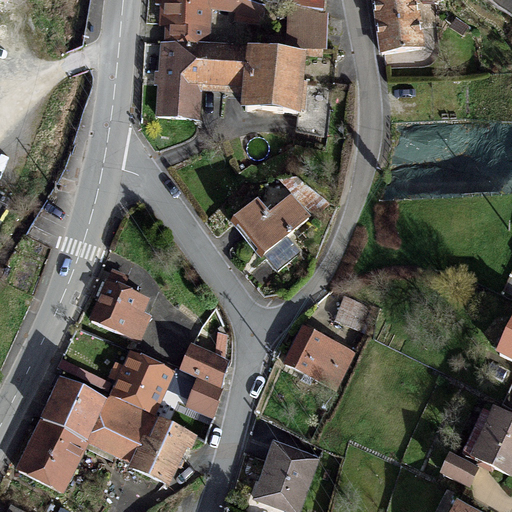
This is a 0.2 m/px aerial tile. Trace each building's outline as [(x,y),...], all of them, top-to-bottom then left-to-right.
[(208,7),(249,12),(261,14),(264,4),(248,0),(155,0),(155,8),(162,8),(161,24),(167,24),(167,45),(206,47),(208,7)] [(317,15),(324,16),(325,0),(269,0),(270,1),(282,3),(282,4),(279,4),(279,5),(290,8),(317,15)] [(421,49),(414,0),(396,0),(372,1),(372,2),(374,2),(381,54),(421,49)] [(317,15),(290,8),(289,49),(322,50),(325,16),(324,16),(317,15)] [(450,28),(462,36),(468,27),(456,19),(450,28)] [(167,45),(161,44),(157,117),(198,121),(200,90),(200,84),(225,85),(228,49),(206,47),(167,45)] [(297,114),(298,111),(301,82),(303,54),(228,49),(225,85),(247,87),(247,93),(245,110),(297,114)] [(200,84),(200,90),(224,92),(225,85),(200,84)] [(247,93),(247,87),(225,85),(224,92),(247,93)] [(397,145),(399,162),(427,157),(424,140),(397,145)] [(329,201),(296,176),(279,179),(318,215),(329,201)] [(0,184),(0,193),(14,201),(18,195),(0,184)] [(0,225),(14,201),(0,193),(0,225)] [(233,222),(264,257),(286,237),(308,218),(289,197),(267,216),(255,203),(233,222)] [(277,272),(300,253),(286,237),(264,257),(277,272)] [(126,279),(111,273),(106,284),(100,299),(91,322),(137,341),(147,317),(134,311),(140,296),(122,288),(126,279)] [(101,282),(95,297),(100,299),(106,284),(101,282)] [(373,308),(345,297),(336,321),(366,332),(373,308)] [(511,327),(499,355),(511,361),(511,327)] [(337,391),(356,354),(332,342),(333,340),(325,336),(324,338),(304,328),(285,365),(304,375),(302,377),(311,381),(313,379),(337,391)] [(220,334),(216,354),(224,358),(226,335),(220,334)] [(199,379),(221,388),(228,365),(190,349),(181,372),(199,379)] [(131,355),(112,397),(153,416),(153,415),(165,389),(172,374),(131,355)] [(165,389),(194,402),(191,411),(213,419),(221,388),(199,379),(198,385),(172,374),(165,389)] [(62,381),(42,423),(90,446),(110,402),(62,381)] [(112,456),(134,466),(145,443),(157,417),(153,415),(153,416),(112,397),(110,402),(90,446),(88,451),(110,461),(112,456)] [(463,454),(511,476),(511,422),(484,410),(463,454)] [(183,458),(186,449),(192,452),(198,438),(160,421),(150,445),(145,443),(134,466),(133,468),(171,485),(178,469),(181,470),(186,460),(183,458)] [(88,451),(90,446),(42,423),(18,471),(63,494),(88,451)] [(275,444),(255,499),(289,511),(300,511),(320,460),(275,444)] [(450,458),(442,475),(468,487),(475,470),(450,458)]
